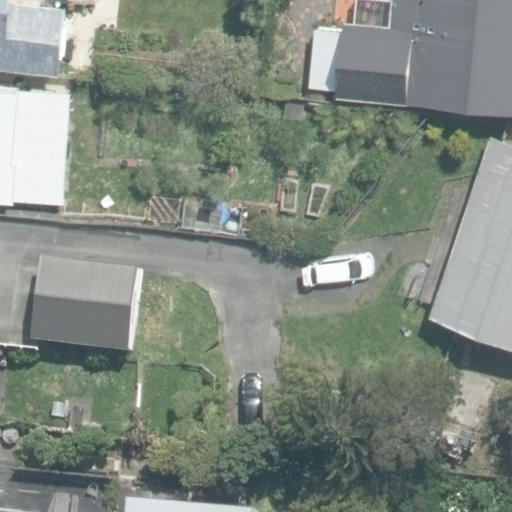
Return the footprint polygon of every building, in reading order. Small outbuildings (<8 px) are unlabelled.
[(0,0),(0,61),(67,68),(69,48),(77,49),(78,31),(72,31),(75,0),(0,0)] [(338,95),(511,109),(511,0),(359,0),(358,18),(345,17),(338,95)] [(0,197),(68,205),(81,89),(0,80),(0,197)] [(434,313),(511,339),(511,139),(494,134),(434,313)] [(38,334),(135,349),(146,276),(49,261),(38,334)] [(151,274),(144,327),(177,332),(185,279),(151,274)] [(257,511),(130,498),(128,511),(257,511)]
